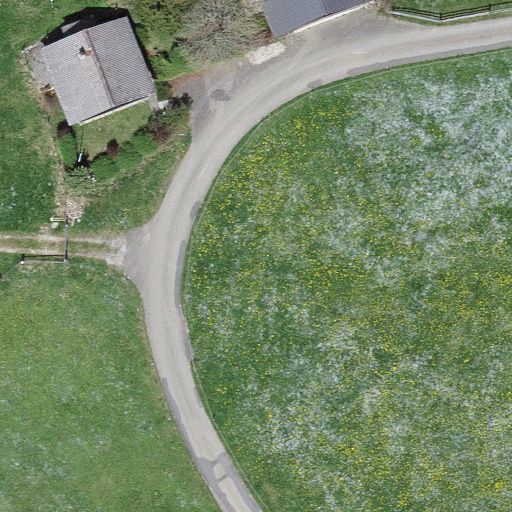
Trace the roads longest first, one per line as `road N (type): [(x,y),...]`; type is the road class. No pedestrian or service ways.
road 1 (track): [(242,511),(207,451),(160,310),(160,257),(202,158),(265,91),(304,70),(511,27)]
road 2 (track): [(0,253),(160,257)]
